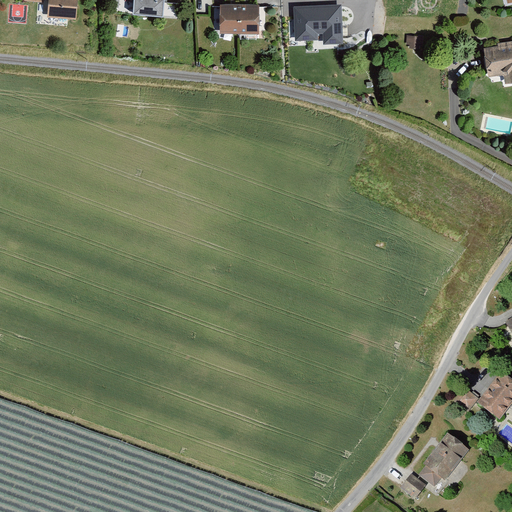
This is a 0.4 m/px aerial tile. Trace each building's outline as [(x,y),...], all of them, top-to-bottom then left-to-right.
[(74,0),(44,0),(43,18),(72,21),(74,0)] [(160,0),(128,0),(128,16),(159,18),(160,0)] [(256,5),(216,5),(216,35),(256,35),(256,5)] [(341,6),(294,8),(296,41),(318,40),(318,34),(323,34),(324,44),(342,43),(341,6)] [(417,38),(405,37),(404,47),(416,48),(417,38)] [(495,49),(480,51),(485,79),(503,76),(504,84),(511,83),(511,43),(495,46),(495,49)] [(511,319),(503,324),(511,339),(511,319)] [(476,405),(499,422),(511,404),(511,385),(498,375),(476,405)] [(454,405),(465,414),(476,400),(465,391),(454,405)] [(445,436),(413,477),(431,491),(439,481),(443,484),(467,454),(445,436)] [(424,492),(407,477),(395,492),(413,506),(424,492)]
